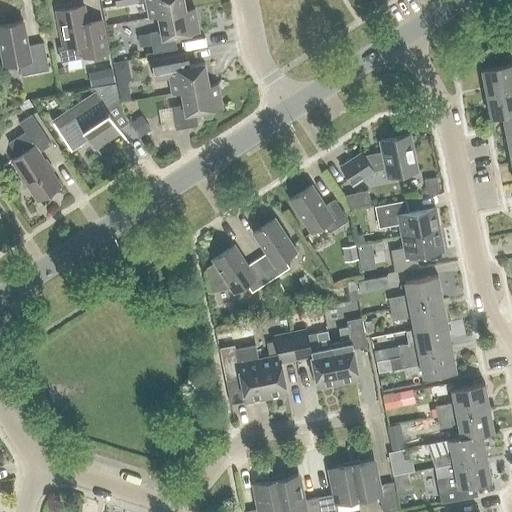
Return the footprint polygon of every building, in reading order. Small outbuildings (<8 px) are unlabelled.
[(185,9),(186,9),(183,0),(116,0),(117,5),(137,1),(138,3),(146,2),(149,17),(158,16),(158,15),(186,10),(185,9)] [(55,10),(61,46),(56,47),(58,61),(105,53),(101,31),(86,34),(81,5),(55,10)] [(153,53),(177,48),(175,36),(199,32),(195,8),(185,9),(186,10),(158,15),(158,16),(160,30),(149,32),(153,53)] [(48,70),(43,42),(28,45),(23,21),(0,25),(0,44),(4,65),(19,62),(21,75),(48,70)] [(172,93),(181,92),(181,91),(209,86),(209,85),(205,63),(189,65),(187,53),(154,59),(158,80),(169,78),(172,93)] [(127,62),(113,65),(120,100),(134,98),(127,62)] [(511,88),(511,63),(481,70),(486,94),(511,88)] [(112,68),(100,70),(103,84),(114,81),(112,68)] [(94,148),(120,131),(107,110),(117,104),(113,82),(87,87),(94,98),(70,113),(73,117),(57,128),(53,123),(52,123),(70,151),(71,151),(69,147),(85,136),(94,148)] [(175,130),(198,126),(195,113),(222,108),(218,84),(209,85),(209,86),(181,91),(181,92),(183,105),(171,107),(175,130)] [(491,118),(502,116),(502,115),(511,112),(511,88),(486,94),(491,118)] [(511,137),(511,112),(502,115),(502,116),(507,139),(511,137)] [(60,185),(39,153),(50,145),(31,115),(18,122),(25,132),(8,143),(17,156),(10,160),(37,201),(60,185)] [(141,118),(130,125),(140,138),(150,131),(141,118)] [(418,174),(411,136),(381,142),(384,155),(365,159),(362,154),(342,168),(355,188),(375,174),(387,171),(388,179),(418,174)] [(436,177),(424,179),(427,193),(439,191),(436,177)] [(329,233),(348,221),(334,199),(325,206),(312,185),(289,199),(311,233),(323,225),(329,233)] [(367,190),(346,195),(349,209),(370,204),(367,190)] [(399,224),(401,238),(438,231),(434,209),(408,214),(406,203),(374,209),(377,228),(399,224)] [(271,283),(287,273),(281,264),(297,254),(275,221),(253,235),(266,256),(258,262),(271,283)] [(438,231),(401,238),(404,250),(391,252),(395,272),(418,267),(416,257),(442,252),(438,231)] [(357,260),(355,245),(341,247),(344,262),(357,260)] [(252,295),(271,283),(258,262),(248,268),(234,248),(212,262),(215,267),(208,272),(207,270),(206,271),(212,296),(213,295),(212,293),(230,290),(234,295),(246,287),(252,295)] [(442,299),(437,275),(404,281),(407,295),(388,298),(390,309),(442,299)] [(358,300),(355,282),(343,283),(346,301),(358,300)] [(392,320),(411,317),(413,329),(446,323),(442,299),(390,309),(392,320)] [(359,380),(353,350),(368,347),(362,318),(347,321),(348,326),(339,328),(341,343),(330,345),(338,384),(359,380)] [(399,357),(451,347),(446,323),(413,329),(406,331),(408,344),(397,346),(399,357)] [(317,388),(338,384),(330,345),(327,331),(307,335),(306,329),(290,332),(296,360),(310,357),(317,388)] [(287,394),(281,363),(296,360),(290,332),(275,335),(276,341),(267,343),(270,357),(258,359),(266,398),(287,394)] [(239,372),(245,402),(266,398),(258,359),(255,345),(245,347),(235,349),(234,345),(218,348),(223,374),(239,372)] [(422,377),(456,371),(451,347),(399,357),(389,359),(391,370),(420,364),(422,377)] [(386,348),(374,350),(376,361),(388,359),(386,348)] [(489,407),(484,383),(451,389),(453,402),(435,406),(437,417),(489,407)] [(401,406),(415,404),(413,391),(399,393),(382,396),(384,409),(401,406)] [(489,407),(437,417),(439,428),(458,424),(460,437),(481,433),(482,433),(493,431),(489,407)] [(402,432),(389,435),(392,450),(405,447),(402,432)] [(486,456),(482,433),(481,433),(460,437),(448,439),(451,452),(432,456),(434,467),(486,456)] [(491,481),(486,456),(434,467),(438,488),(442,490),(444,502),(476,496),(474,484),(491,481)] [(411,459),(390,463),(393,475),(414,471),(411,459)] [(352,465),(359,500),(380,496),(383,511),(390,511),(400,510),(394,483),(380,486),(375,460),(352,465)] [(359,500),(352,465),(331,469),(336,494),(320,497),(322,511),(339,511),(360,508),(359,500)] [(322,511),(320,497),(304,500),(299,475),(277,480),(283,511),(297,511),(306,510),(305,511),(322,511)] [(283,511),(277,480),(255,484),(260,509),(245,511),(283,511)]
